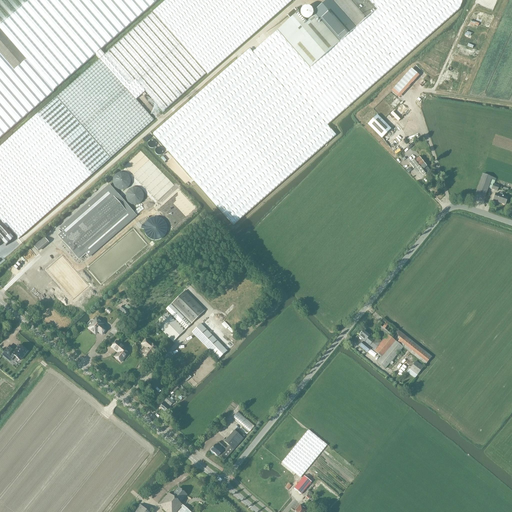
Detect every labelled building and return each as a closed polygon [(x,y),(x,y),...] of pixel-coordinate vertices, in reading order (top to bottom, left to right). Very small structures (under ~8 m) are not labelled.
[(0,0),(0,136),(27,112),(94,53),(99,49),(154,0),(0,0)] [(0,228),(3,226),(7,230),(9,228),(19,240),(62,201),(153,120),(146,112),(135,100),(144,92),(162,112),(291,0),(167,0),(105,55),(99,49),(94,53),(100,59),(40,112),(9,140),(0,147),(0,228)] [(177,112),(153,134),(216,205),(233,225),(337,134),(329,125),(343,112),(460,10),(463,0),(328,0),(314,13),(317,16),(307,25),(298,15),(300,13),(295,8),(287,16),(291,21),(255,53),(251,48),(216,79),(177,112)] [(312,13),(312,12),(312,11),(312,10),(311,9),(311,8),(310,8),(309,7),(308,7),(306,7),(305,7),(303,8),(303,9),(302,10),(301,11),(301,13),(302,15),(303,17),(305,18),(306,18),(307,18),(308,18),(309,18),(311,17),(311,16),(312,15),(312,13)] [(411,69),(391,92),(399,98),(419,76),(411,69)] [(368,124),(382,139),(391,130),(377,116),(368,124)] [(418,156),(410,163),(414,168),(416,167),(423,176),(430,171),(424,163),(418,156)] [(488,188),(490,183),(491,179),(495,181),(495,179),(482,175),(476,194),(485,197),(488,188)] [(490,183),(488,188),(497,191),(499,186),(494,184),(495,181),(491,179),(490,183)] [(111,185),(107,189),(61,229),(63,232),(59,236),(79,260),(87,254),(89,257),(137,215),(111,185)] [(496,194),(493,201),(505,205),(508,198),(502,196),(502,194),(499,193),(499,195),(496,194)] [(6,230),(0,235),(0,248),(12,237),(7,231),(6,230)] [(44,238),(34,246),(38,251),(48,242),(44,238)] [(165,311),(167,313),(185,331),(191,325),(205,311),(185,291),(172,305),(165,311)] [(185,331),(167,313),(157,323),(174,341),(185,331)] [(216,340),(223,334),(207,317),(192,332),(218,360),(227,352),(216,340)] [(382,342),(375,350),(379,353),(373,359),(385,369),(403,347),(425,365),(432,357),(383,318),(380,322),(377,326),(388,335),(382,342)] [(98,331),(99,332),(99,333),(102,335),(107,330),(102,326),(103,324),(96,319),(88,329),(94,333),(95,334),(96,333),(98,331)] [(372,347),(375,350),(382,342),(376,337),(373,340),(363,332),(360,335),(359,337),(364,342),(364,343),(363,342),(359,346),(367,353),(372,347)] [(143,355),(148,360),(157,349),(146,339),(142,344),(147,349),(143,355)] [(116,351),(117,351),(119,352),(114,357),(121,362),(128,353),(123,349),(125,348),(117,341),(111,348),(116,351)] [(14,356),(20,361),(28,351),(20,345),(15,350),(10,346),(5,352),(12,358),(14,356)] [(416,362),(410,370),(418,376),(424,368),(416,362)] [(185,382),(183,379),(176,386),(178,388),(185,382)] [(167,382),(164,385),(161,388),(165,392),(172,383),(168,380),(167,382)] [(159,396),(156,393),(150,400),(152,402),(159,396)] [(168,398),(160,407),(165,412),(170,407),(166,404),(167,403),(170,406),(174,403),(172,401),(170,399),(168,398)] [(308,429),(282,462),(300,476),(327,444),(308,429)] [(231,444),(235,448),(242,439),(234,432),(226,440),(224,443),(229,446),(231,444)] [(224,461),(235,448),(231,444),(229,446),(226,449),(218,442),(215,445),(210,451),(216,456),(217,457),(220,454),(221,455),(219,457),(224,461)] [(294,488),(301,495),(311,482),(304,475),(294,488)] [(169,494),(159,505),(163,509),(162,509),(165,511),(177,511),(180,509),(181,510),(179,511),(189,511),(184,507),(183,507),(182,507),(183,506),(180,504),(187,496),(179,489),(172,497),(169,494)]
